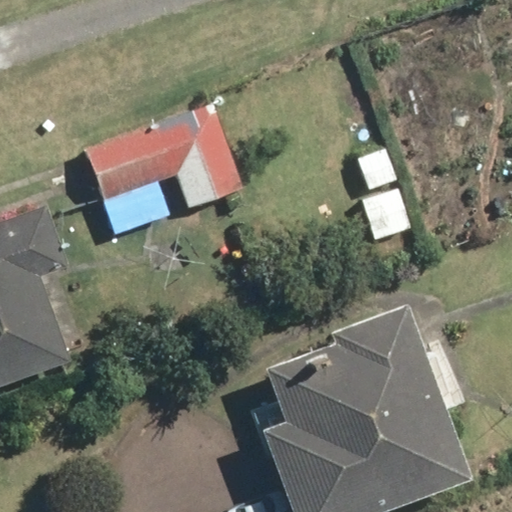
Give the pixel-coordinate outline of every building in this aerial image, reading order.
[(205,107),(77,152),(95,203),(168,177),(179,210),(235,190),(205,107)] [(371,125),(353,131),(360,148),(377,143),(371,125)] [(377,151),(349,161),(361,190),(389,180),(377,151)] [(391,192),(355,203),(367,241),(403,229),(391,192)] [(40,210),(0,224),(0,385),(58,366),(27,279),(60,268),(40,210)] [(243,433),(271,511),(374,511),(452,484),(387,308),(312,336),(316,347),(245,373),(264,425),(243,433)]
